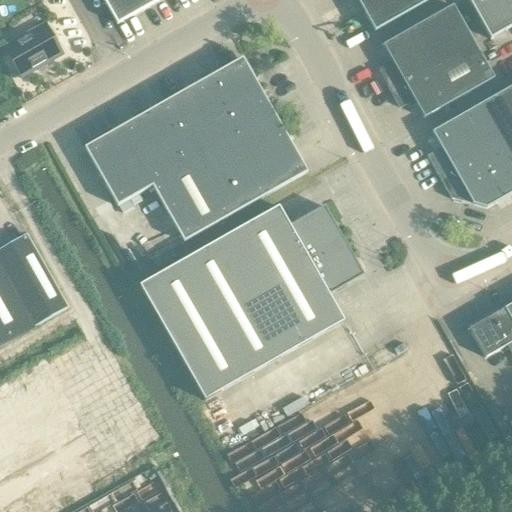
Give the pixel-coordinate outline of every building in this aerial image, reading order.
[(161,0),(102,0),(117,25),(161,0)] [(355,0),(374,33),(432,0),(355,0)] [(466,0),(490,41),(511,28),(511,6),(508,0),(466,0)] [(393,65),(379,73),(389,91),(473,44),(453,7),(382,47),(393,65)] [(45,25),(3,49),(21,80),(63,56),(45,25)] [(424,120),(494,80),(473,44),(389,91),(400,110),(414,102),(424,120)] [(307,174),(242,60),(163,105),(228,219),(307,174)] [(511,100),(507,91),(477,108),(495,140),(511,169),(511,100)] [(152,188),(184,244),(228,219),(163,105),(84,150),(117,208),(152,188)] [(427,158),(435,173),(495,140),(477,108),(431,134),(440,150),(427,158)] [(486,210),(511,195),(511,169),(495,140),(435,173),(451,200),(486,210)] [(324,208),(289,228),(278,209),(139,288),(204,403),(344,324),(329,297),(363,278),(324,208)] [(0,349),(69,310),(27,235),(0,250),(0,349)] [(511,305),(467,331),(468,333),(469,332),(485,359),(507,347),(511,356),(511,305)] [(100,376),(82,386),(99,415),(117,405),(100,376)] [(82,386),(64,397),(81,426),(99,415),(82,386)] [(64,397),(46,407),(63,436),(81,426),(64,397)] [(117,405),(99,415),(114,442),(132,431),(117,405)] [(46,407),(28,417),(45,446),(63,436),(46,407)] [(99,415),(81,426),(96,452),(114,442),(99,415)] [(28,417),(13,425),(30,455),(45,446),(28,417)] [(13,425),(0,432),(0,436),(15,463),(30,455),(13,425)] [(81,426),(63,436),(77,462),(96,452),(81,426)] [(0,436),(0,469),(1,471),(15,463),(0,436)] [(63,436),(45,446),(59,472),(77,462),(63,436)] [(45,446),(30,455),(45,481),(59,472),(45,446)] [(30,455),(15,463),(30,489),(45,481),(30,455)] [(15,463),(1,471),(16,497),(30,489),(15,463)] [(1,471),(0,471),(0,503),(1,506),(16,497),(1,471)]
